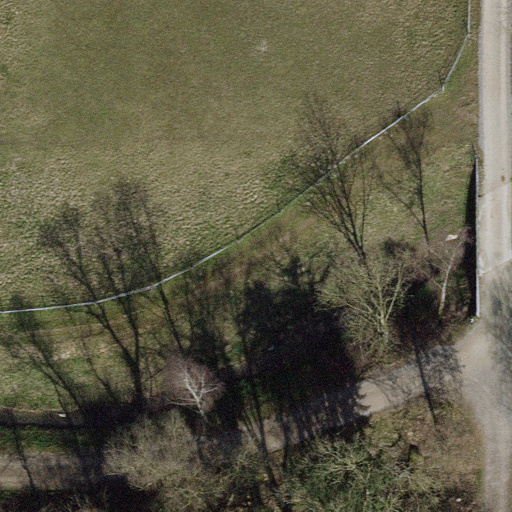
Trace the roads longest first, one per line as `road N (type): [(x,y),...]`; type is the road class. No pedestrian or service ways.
road 1 (track): [(492,358),(418,376),(237,450),(99,479),(0,474)]
road 2 (track): [(493,0),(483,511)]
